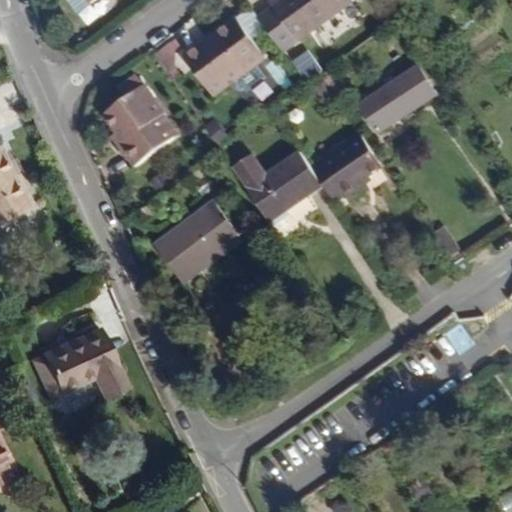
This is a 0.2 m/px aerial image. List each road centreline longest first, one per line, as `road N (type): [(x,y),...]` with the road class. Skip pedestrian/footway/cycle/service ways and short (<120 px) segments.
road 1 (residential): [(212,464),(48,98)]
road 2 (residential): [(212,464),(511,256)]
road 3 (residential): [(48,98),(182,0)]
